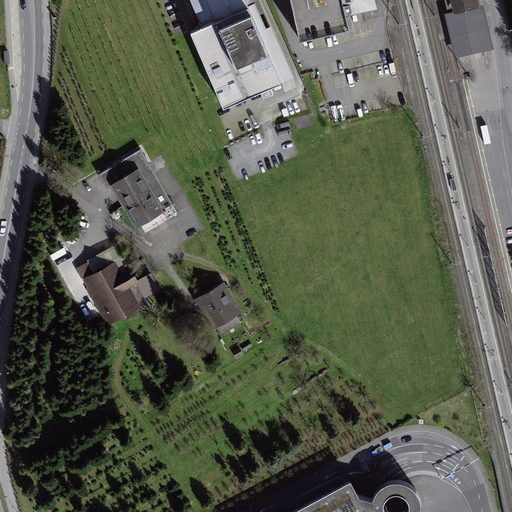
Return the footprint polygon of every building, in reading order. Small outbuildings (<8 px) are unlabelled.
[(191,0),(202,26),(190,31),(223,107),(281,82),(244,0),(191,0)] [(244,0),(281,82),(293,76),(273,31),(268,33),(253,0),(244,0)] [(349,28),(345,12),(342,0),(290,0),(300,40),(349,28)] [(342,0),(345,12),(374,5),(373,0),(342,0)] [(450,0),(447,1),(450,12),(451,12),(461,53),(483,48),(473,7),(476,6),(474,0),(450,0)] [(464,59),(467,78),(489,74),(485,55),(464,59)] [(178,213),(141,148),(99,172),(107,185),(112,182),(137,225),(140,223),(145,232),(178,213)] [(125,270),(96,285),(119,328),(148,313),(125,270)] [(248,316),(230,289),(206,306),(224,333),(248,316)] [(423,511),(425,505),(421,490),(409,481),(395,479),(383,486),(376,498),(365,495),(354,478),(346,483),(291,511),(423,511)]
